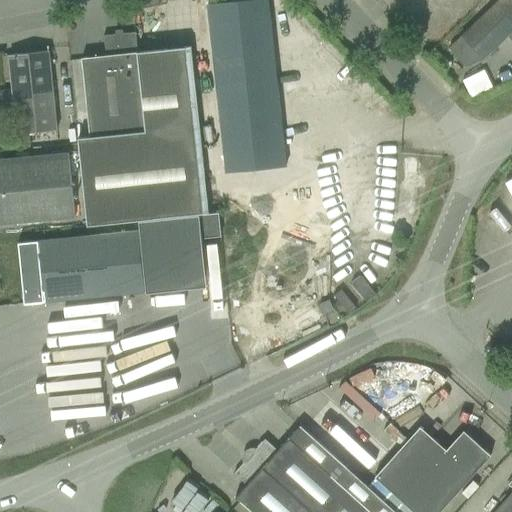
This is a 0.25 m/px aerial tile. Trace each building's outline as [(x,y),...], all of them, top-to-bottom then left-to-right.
[(266,0),(263,0),(208,6),(226,173),(285,167),(266,0)] [(511,0),(498,0),(461,36),(448,48),(466,67),(467,67),(483,60),(507,37),(511,41),(511,0)] [(137,54),(137,53),(135,33),(103,36),(105,56),(81,58),(89,137),(77,138),(86,227),(137,221),(199,214),(207,213),(190,48),(137,54)] [(12,89),(0,90),(0,114),(14,113),(16,136),(56,131),(50,71),(48,51),(8,55),(11,80),(12,89)] [(29,135),(12,136),(14,149),(30,147),(29,135)] [(0,224),(15,223),(74,217),(68,154),(0,160),(0,224)] [(199,214),(137,221),(145,294),(206,287),(201,239),(201,235),(220,233),(218,214),(199,216),(199,214)] [(43,302),(43,303),(144,293),(138,231),(37,241),(17,243),(23,304),(43,302)] [(324,314),(333,310),(328,300),(319,305),(324,314)] [(366,463),(376,473),(412,435),(401,425),(366,463)] [(257,452),(251,458),(310,511),(395,511),(304,430),(299,426),(289,438),(277,451),(264,439),(255,450),(257,452)] [(446,450),(419,427),(374,477),(412,511),(439,511),(477,470),(490,456),(463,431),(446,450)] [(310,511),(251,458),(245,464),(243,463),(233,473),(246,485),(235,498),(250,511),(310,511)] [(511,511),(511,480),(508,485),(511,488),(511,492),(494,511),(511,511)]
